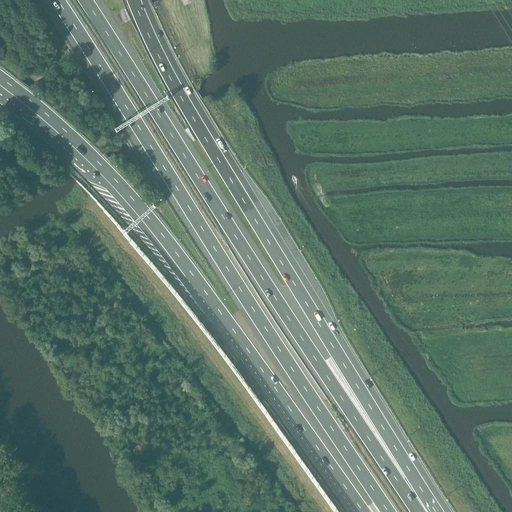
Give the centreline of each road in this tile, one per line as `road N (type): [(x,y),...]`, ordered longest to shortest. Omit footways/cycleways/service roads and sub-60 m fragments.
road 1 (motorway): [(425,511),(365,434),(85,0)]
road 2 (motorway): [(55,0),(388,511)]
road 3 (motorway): [(426,511),(382,425),(167,74),(134,0)]
road 4 (motorway): [(0,77),(80,146),(163,236),(363,511)]
